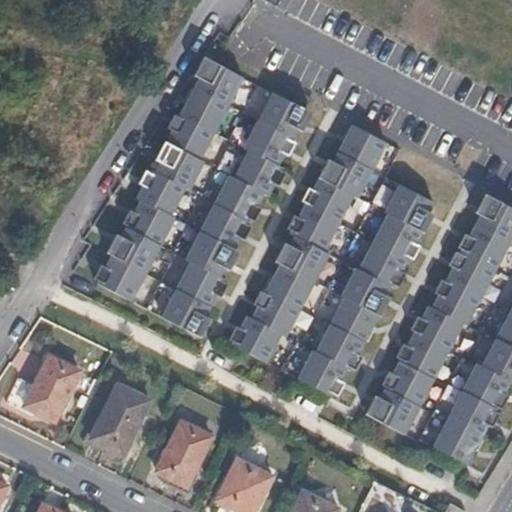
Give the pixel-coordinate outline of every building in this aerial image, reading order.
[(138,203),(110,257),(144,274),(173,219),(169,217),(183,191),(187,192),(202,164),(198,162),(241,79),(206,62),(163,145),(167,147),(153,174),(149,172),(134,201),(138,203)] [(188,265),(175,289),(210,306),(223,280),(218,278),(261,195),(266,198),(281,169),(276,167),(304,112),(270,94),(241,151),(246,153),(232,179),(228,177),(184,262),(188,265)] [(245,319),(243,324),(277,340),(278,338),(283,340),(326,257),(322,254),(350,198),(355,201),(384,145),(350,128),(322,183),(317,180),(288,237),(293,239),(250,321),(245,319)] [(311,353),(309,356),(343,373),(344,371),(347,373),(376,317),(373,315),(387,289),(390,290),(419,234),(416,231),(430,204),(396,187),(382,215),(385,217),(356,272),(353,270),(338,299),(342,301),(314,354),(311,353)] [(428,306),(383,393),(417,410),(461,324),(465,325),(511,234),(511,208),(489,196),(431,308),(428,306)] [(144,274),(110,257),(95,286),(129,303),(144,274)] [(210,306),(175,289),(160,319),(194,337),(210,306)] [(511,305),(480,369),(474,366),(445,424),(479,441),(508,385),(511,387),(511,305)] [(277,340),(243,324),(230,347),(264,365),(277,340)] [(343,373),(309,356),(296,381),(330,399),(343,373)] [(22,408),(52,423),(77,372),(46,357),(22,408)] [(90,441),(121,456),(148,401),(118,386),(90,441)] [(417,410),(383,393),(370,417),(404,435),(417,410)] [(155,472),(184,487),(210,438),(180,424),(155,472)] [(466,467),(479,441),(445,424),(431,449),(466,467)] [(215,501),(237,511),(253,511),(270,477),(235,460),(215,501)] [(291,511),(335,511),(337,509),(302,492),(291,511)]
